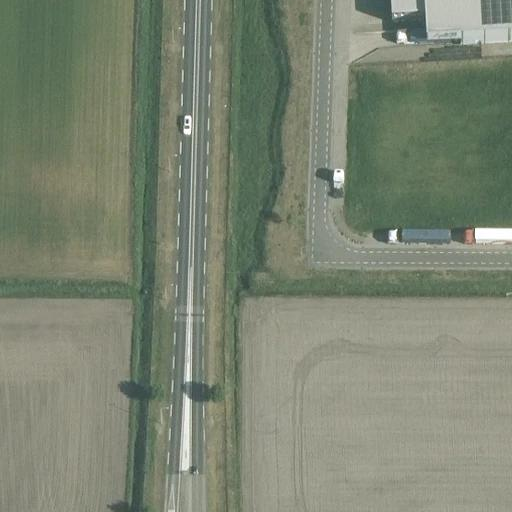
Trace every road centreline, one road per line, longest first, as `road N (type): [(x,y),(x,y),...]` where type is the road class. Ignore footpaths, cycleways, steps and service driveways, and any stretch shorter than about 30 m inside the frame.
road 1 (unclassified): [(326,0),(319,228),(327,249),(350,258),(511,258)]
road 2 (primary): [(188,383),(199,0)]
road 3 (primary): [(188,383),(170,511)]
road 4 (primary): [(197,511),(188,383)]
